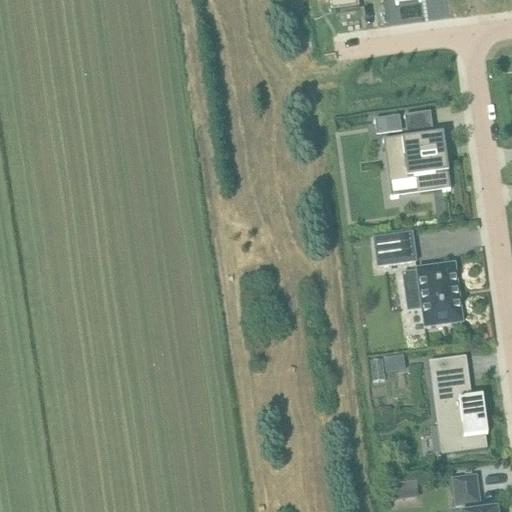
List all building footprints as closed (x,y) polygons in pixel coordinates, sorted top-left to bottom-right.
[(329,0),(331,13),(356,10),(354,0),(329,0)] [(399,119),(374,122),(374,124),(376,124),(377,136),(388,135),(399,133),(397,121),(399,121),(399,119)] [(406,138),(382,141),(383,144),(388,143),(389,152),(390,159),(396,158),(399,182),(417,180),(419,195),(450,192),(449,189),(445,190),(444,176),(448,176),(442,137),(407,142),(406,138)] [(411,234),(373,240),(377,269),(415,263),(411,234)] [(408,312),(421,310),(424,330),(462,325),(454,266),(416,271),(419,292),(405,294),(408,312)] [(384,361),(386,374),(404,372),(402,358),(384,361)] [(471,400),(469,381),(447,384),(445,361),(429,363),(432,388),(435,387),(435,388),(441,429),(452,427),(455,455),(487,450),(485,437),(487,437),(482,399),(471,400)] [(386,481),(388,495),(416,491),(414,477),(386,481)] [(496,511),(497,511),(487,511),(479,511),(478,505),(479,505),(476,478),(452,481),(455,508),(462,508),(462,511),(496,511)]
